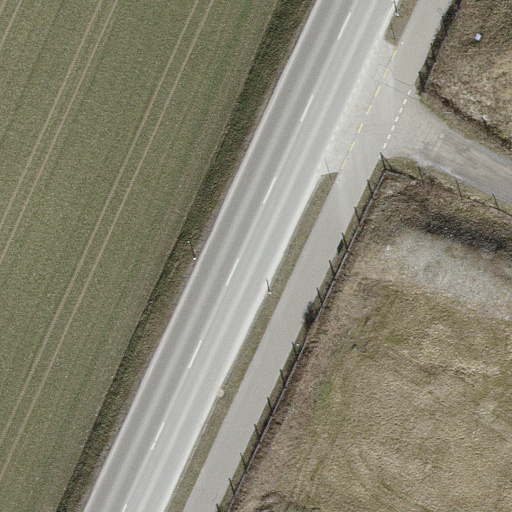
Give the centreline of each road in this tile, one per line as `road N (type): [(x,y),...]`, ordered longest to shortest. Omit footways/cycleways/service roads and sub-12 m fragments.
road 1 (secondary): [(359,0),(124,511)]
road 2 (track): [(321,81),(511,187)]
